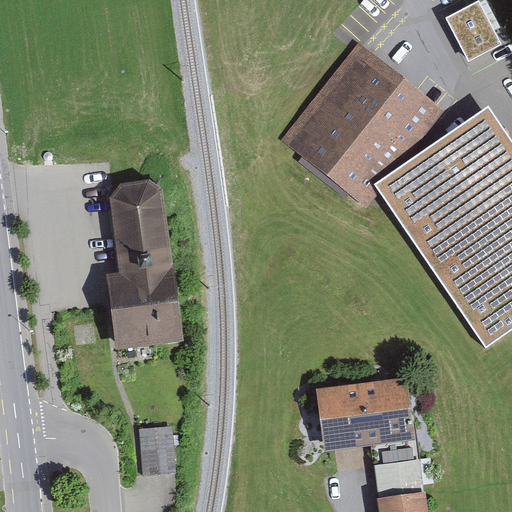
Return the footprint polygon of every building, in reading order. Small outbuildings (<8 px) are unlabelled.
[(465,68),(500,49),(476,6),(442,25),(465,68)] [(359,209),(439,118),(362,51),(282,142),(359,209)] [(377,199),(483,355),(511,334),(511,157),(489,124),(377,199)] [(113,191),(126,276),(173,269),(160,184),(148,176),(121,181),(113,191)] [(182,333),(173,269),(126,276),(111,278),(120,342),(182,333)] [(326,442),(414,434),(409,379),(321,387),(326,442)] [(176,426),(141,428),(143,475),(178,473),(176,426)] [(381,511),(432,511),(427,458),(376,463),(381,511)]
